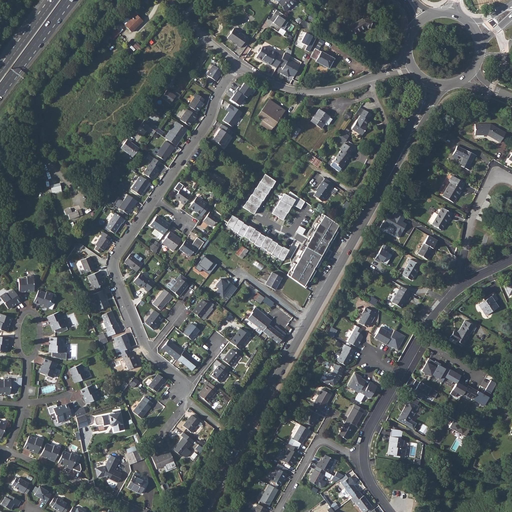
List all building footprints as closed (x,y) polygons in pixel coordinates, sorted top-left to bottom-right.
[(274,0),(278,2),(285,11),(295,3),(293,0),(274,0)] [(284,15),(276,10),(269,20),(282,29),(287,23),(282,19),(284,15)] [(132,12),(124,20),(127,23),(124,25),(131,32),(142,21),(132,12)] [(354,24),(347,28),(352,35),(365,28),(369,29),(372,20),(363,18),(354,24)] [(118,25),(105,38),(108,40),(110,37),(113,39),(119,33),(123,29),(122,29),(118,25)] [(299,26),(298,33),(310,39),(313,33),(312,32),(300,26),(299,26)] [(227,38),(231,41),(232,40),(237,43),(236,44),(235,45),(240,48),(247,37),(233,28),(227,38)] [(264,63),(266,64),(274,51),(270,49),(269,50),(261,47),(259,47),(257,50),(258,53),(256,58),(261,61),(262,60),(265,62),(264,63)] [(333,59),(320,52),(315,48),(310,57),(315,60),(315,62),(328,68),(333,59)] [(274,51),(266,64),(269,65),(270,65),(271,65),(276,68),(278,64),(282,56),(274,51)] [(290,56),(284,53),(278,64),(283,66),(280,72),(283,74),(285,74),(285,75),(288,77),(289,74),(294,77),(300,65),(288,59),(290,56)] [(213,65),(206,75),(215,81),(222,71),(213,65)] [(194,97),(188,105),(197,111),(200,107),(203,102),(202,102),(204,99),(196,93),(193,96),(194,97)] [(269,100),(257,116),(262,120),(259,124),(270,131),(284,111),(269,100)] [(187,109),(180,119),(189,126),(194,119),(194,120),(197,116),(187,109)] [(310,121),(321,129),(325,121),(328,123),(331,119),(328,117),(329,117),(323,113),(318,110),(310,121)] [(365,126),(364,125),(367,120),(370,114),(363,110),(351,130),(361,136),(367,127),(365,126)] [(140,126),(153,135),(156,131),(158,128),(145,119),(140,126)] [(176,122),(165,138),(176,146),(180,140),(180,139),(183,134),(184,135),(187,129),(176,122)] [(231,131),(220,124),(218,128),(219,129),(216,133),(217,134),(215,136),(214,135),(211,140),(221,146),(231,131)] [(474,124),(474,135),(486,135),(499,142),(504,132),(490,124),(474,124)] [(289,126),(283,134),(286,137),(292,128),(289,126)] [(343,131),(340,135),(346,140),(349,136),(343,131)] [(128,138),(121,148),(132,157),(139,149),(130,142),(131,141),(128,138)] [(159,152),(157,155),(165,160),(168,155),(169,155),(174,147),(165,141),(158,151),(159,152)] [(336,157),(333,162),(336,164),(337,166),(341,168),(344,165),(343,163),(346,160),(350,155),(349,155),(353,150),(344,143),(340,149),(341,149),(336,156),(336,157)] [(456,146),(453,153),(462,158),(459,165),(467,169),(471,160),(472,161),(475,155),(456,146)] [(321,162),(311,155),(307,153),(304,158),(318,168),(320,165),(321,162)] [(161,163),(154,158),(144,173),(151,178),(156,172),(157,172),(159,168),(158,167),(161,163)] [(265,174),(260,182),(271,188),(275,182),(265,174)] [(450,182),(442,195),(452,202),(464,183),(451,175),(448,181),(450,182)] [(151,183),(141,176),(132,189),(141,195),(147,186),(148,186),(151,183)] [(266,194),(267,194),(271,188),(260,182),(260,181),(256,188),(266,194)] [(321,181),(321,182),(332,189),(332,188),(331,187),(322,182),(321,181)] [(332,189),(321,182),(316,189),(317,189),(312,195),(321,201),(328,191),(330,192),(332,189)] [(262,200),(262,201),(266,194),(256,188),(255,188),(251,195),(262,200)] [(180,203),(183,205),(190,196),(180,189),(174,197),(181,202),(180,203)] [(284,194),(272,213),(283,220),(287,213),(292,205),(300,209),(304,202),(290,192),(287,196),(284,194)] [(258,207),(262,200),(251,195),(251,194),(247,201),(258,207)] [(138,202),(128,195),(123,202),(120,200),(115,206),(128,215),(133,208),(138,202)] [(188,207),(198,214),(199,213),(202,215),(208,207),(205,205),(205,204),(196,197),(188,207)] [(243,207),(254,214),(258,207),(247,201),(243,207)] [(441,207),(431,224),(441,230),(445,222),(447,218),(449,218),(451,213),(441,207)] [(71,213),(70,209),(66,210),(69,220),(82,215),(80,210),(71,213)] [(210,210),(202,221),(206,224),(206,223),(211,227),(214,223),(215,223),(218,219),(212,215),(214,213),(210,210)] [(125,220),(115,213),(109,222),(110,222),(106,228),(115,234),(119,228),(118,227),(121,223),(123,224),(125,220)] [(379,227),(399,237),(406,223),(403,222),(405,217),(396,213),(393,218),(385,214),(379,227)] [(340,226),(322,214),(309,238),(328,249),(340,226)] [(236,220),(227,215),(222,222),(226,224),(225,227),(231,230),(236,220)] [(150,225),(155,228),(159,231),(156,234),(157,237),(160,239),(170,225),(170,224),(167,222),(166,222),(157,216),(150,225)] [(230,230),(236,234),(241,224),(242,223),(236,220),(231,230),(230,230)] [(242,237),(247,227),(241,224),(236,234),(242,237)] [(247,227),(242,237),(248,240),(253,230),(254,229),(248,226),(247,227)] [(299,226),(296,231),(302,234),(305,229),(299,226)] [(248,240),(254,244),(259,234),(259,233),(253,230),(248,240)] [(170,231),(161,243),(172,250),(181,239),(177,236),(176,237),(172,234),(173,233),(170,231)] [(95,245),(97,246),(102,250),(104,251),(110,242),(109,241),(111,238),(103,232),(100,235),(101,236),(95,245)] [(254,244),(253,244),(259,247),(260,247),(265,237),(259,234),(254,244)] [(423,243),(417,254),(426,259),(431,252),(429,251),(431,248),(436,241),(428,235),(423,243)] [(265,237),(260,247),(266,250),(271,240),(265,236),(265,237)] [(185,239),(178,249),(189,256),(192,252),(194,254),(203,242),(196,237),(191,245),(188,243),(189,242),(185,239)] [(309,238),(304,246),(323,257),(328,249),(309,238)] [(266,250),(265,251),(271,254),(276,244),(276,243),(271,240),(266,250)] [(295,240),(286,256),(292,259),(298,247),(299,248),(301,243),(295,240)] [(271,254),(277,258),(277,257),(282,247),(276,244),(271,254)] [(387,246),(383,244),(375,259),(387,266),(393,254),(385,250),(387,246)] [(241,246),(235,254),(241,259),(247,250),(241,246)] [(287,275),(303,287),(307,280),(309,281),(323,257),(304,246),(287,275)] [(277,257),(283,260),(288,250),(283,247),(282,247),(277,257)] [(124,262),(136,272),(142,264),(139,262),(142,259),(136,254),(133,257),(130,254),(124,262)] [(80,260),(85,273),(94,269),(89,256),(80,260)] [(407,264),(401,275),(410,280),(417,269),(418,269),(420,266),(409,259),(406,263),(407,264)] [(256,260),(254,264),(262,269),(264,265),(256,260)] [(99,271),(88,276),(91,283),(90,283),(93,290),(99,287),(98,286),(104,284),(102,279),(100,275),(101,275),(99,271)] [(271,272),(264,284),(274,290),(276,287),(281,278),(271,272)] [(144,289),(147,292),(154,283),(147,278),(146,279),(140,273),(133,282),(140,288),(142,286),(145,288),(144,289)] [(18,279),(19,291),(23,291),(23,290),(27,290),(27,291),(34,291),(33,276),(26,277),(26,278),(18,279)] [(185,282),(178,277),(176,280),(174,279),(173,279),(170,283),(168,283),(167,285),(167,286),(170,289),(179,296),(186,288),(185,287),(187,284),(185,282)] [(215,292),(222,298),(232,285),(225,279),(223,282),(220,279),(214,286),(218,289),(215,292)] [(409,291),(400,286),(398,289),(391,302),(400,308),(404,301),(405,301),(409,295),(408,294),(409,291)] [(172,296),(164,289),(152,304),(160,310),(166,302),(167,303),(172,296)] [(20,300),(13,290),(6,294),(5,293),(0,296),(0,297),(8,309),(14,305),(13,304),(16,302),(16,303),(20,300)] [(46,293),(38,290),(33,302),(37,304),(38,303),(41,304),(41,305),(47,308),(53,294),(46,291),(46,293)] [(101,291),(91,294),(98,310),(107,306),(101,291)] [(259,294),(255,300),(259,303),(263,298),(259,294)] [(495,294),(478,304),(485,315),(497,307),(494,302),(498,299),(495,294)] [(369,298),(367,303),(374,307),(376,302),(369,298)] [(202,300),(192,312),(200,319),(210,306),(202,300)] [(247,319),(262,331),(268,324),(271,321),(265,316),(254,307),(251,311),(252,312),(247,319)] [(362,314),(357,322),(366,327),(369,323),(370,322),(373,317),(371,316),(373,312),(364,307),(361,313),(362,314)] [(163,318),(154,310),(144,322),(145,323),(153,330),(156,327),(155,326),(159,320),(160,321),(163,318)] [(111,311),(101,315),(104,321),(103,321),(107,331),(106,332),(107,336),(120,331),(117,322),(116,323),(111,311)] [(58,312),(47,317),(48,321),(49,320),(51,324),(50,324),(53,330),(54,330),(55,332),(60,332),(60,333),(67,330),(65,325),(66,325),(63,318),(62,319),(58,312)] [(11,317),(0,313),(0,329),(6,332),(9,325),(7,325),(9,321),(10,322),(11,317)] [(453,331),(447,340),(454,344),(456,340),(463,345),(471,330),(473,331),(475,327),(464,320),(457,333),(453,331)] [(191,323),(183,333),(191,340),(199,329),(191,323)] [(268,324),(262,331),(267,335),(273,329),(268,324)] [(273,329),(267,335),(277,343),(284,335),(274,326),(273,329)] [(275,326),(274,326),(284,335),(285,333),(275,326)] [(362,329),(356,326),(355,327),(347,341),(356,347),(358,343),(358,342),(359,340),(360,340),(362,337),(362,335),(359,333),(362,329)] [(373,337),(377,340),(379,338),(382,340),(381,342),(385,344),(391,333),(380,326),(373,337)] [(236,336),(231,343),(239,349),(250,336),(240,328),(237,332),(238,332),(235,335),(236,336)] [(391,333),(385,344),(389,346),(390,345),(391,346),(397,349),(404,336),(393,329),(391,333)] [(125,333),(113,338),(115,342),(116,342),(120,351),(119,352),(120,355),(121,355),(129,352),(128,348),(130,347),(129,341),(128,342),(126,337),(127,337),(125,333)] [(62,338),(50,337),(49,342),(50,342),(50,345),(49,345),(49,352),(51,352),(51,356),(59,359),(60,359),(61,359),(66,359),(66,353),(64,353),(64,346),(62,346),(62,338)] [(167,340),(162,348),(167,351),(166,352),(176,360),(176,359),(182,352),(167,340)] [(354,349),(344,344),(340,350),(341,350),(336,359),(336,360),(345,365),(347,365),(349,360),(348,360),(349,358),(350,358),(353,353),(352,353),(354,349)] [(231,349),(222,360),(231,366),(239,356),(231,349)] [(182,352),(176,359),(180,362),(184,365),(185,364),(192,370),(198,362),(197,362),(199,360),(198,358),(194,355),(192,355),(191,357),(183,350),(182,352)] [(129,352),(121,355),(123,359),(128,370),(137,366),(132,355),(131,356),(129,352)] [(421,370),(430,375),(431,374),(438,362),(434,360),(434,361),(428,357),(421,370)] [(57,363),(45,358),(43,363),(44,363),(43,366),(42,366),(39,372),(53,378),(55,371),(54,371),(57,363)] [(438,362),(431,374),(438,378),(437,379),(441,381),(444,376),(449,368),(445,366),(444,367),(441,366),(442,364),(438,362)] [(215,370),(213,372),(210,376),(219,383),(226,373),(226,372),(228,369),(221,363),(218,367),(217,366),(214,369),(215,370)] [(343,368),(334,363),(332,367),(333,369),(329,375),(327,376),(324,382),(327,384),(328,384),(332,386),(334,385),(335,382),(337,380),(338,381),(342,373),(340,372),(343,368)] [(80,364),(69,369),(71,373),(73,376),(72,376),(75,383),(88,377),(85,371),(84,371),(80,364)] [(460,375),(449,368),(444,376),(448,378),(446,381),(450,383),(452,380),(455,382),(456,381),(460,375)] [(354,391),(358,393),(358,392),(363,384),(364,381),(362,380),(360,381),(359,382),(358,381),(360,377),(361,376),(354,372),(346,386),(354,390),(354,391)] [(157,373),(147,386),(151,389),(152,388),(155,391),(162,383),(163,384),(166,380),(157,373)] [(0,392),(3,393),(3,394),(10,394),(10,388),(16,389),(16,386),(21,386),(22,378),(18,377),(18,378),(17,378),(16,381),(4,379),(4,381),(0,381),(0,392)] [(437,391),(416,379),(413,384),(416,386),(417,386),(416,388),(415,388),(411,394),(420,399),(423,394),(426,396),(427,393),(434,397),(437,391)] [(477,390),(472,398),(483,404),(495,383),(494,381),(490,379),(483,392),(481,392),(477,390)] [(462,384),(456,381),(455,382),(449,393),(454,396),(456,392),(461,394),(462,393),(467,384),(463,382),(462,384)] [(363,384),(358,392),(368,398),(370,397),(376,386),(372,384),(369,382),(367,386),(363,384)] [(203,390),(202,389),(198,394),(207,402),(217,389),(209,383),(206,385),(203,390)] [(477,390),(467,384),(462,393),(472,398),(477,390)] [(87,387),(80,390),(82,394),(83,393),(84,397),(83,397),(86,403),(100,398),(97,391),(95,392),(92,385),(87,387)] [(310,401),(309,404),(320,410),(322,407),(324,408),(331,395),(321,390),(314,403),(310,401)] [(144,396),(132,411),(141,418),(150,406),(149,406),(152,402),(144,396)] [(411,396),(409,401),(416,405),(419,401),(411,396)] [(408,400),(397,420),(407,425),(418,406),(416,405),(409,401),(408,400)] [(72,416),(67,404),(63,406),(60,408),(60,407),(57,408),(56,405),(47,408),(50,415),(55,413),(58,423),(65,420),(64,419),(72,416)] [(355,404),(345,421),(346,421),(353,425),(355,426),(364,410),(355,404)] [(459,412),(450,407),(445,417),(452,421),(449,426),(465,435),(466,433),(467,433),(469,429),(468,429),(469,427),(456,419),(459,412)] [(73,410),(76,417),(82,415),(80,408),(73,410)] [(309,410),(303,421),(312,426),(316,419),(317,420),(319,416),(309,410)] [(95,417),(95,418),(96,424),(97,425),(103,423),(104,425),(110,424),(113,426),(114,432),(123,430),(120,412),(113,413),(95,417)] [(76,417),(78,429),(89,425),(85,414),(82,415),(76,417)] [(186,421),(182,426),(190,432),(199,422),(191,415),(186,421)] [(346,421),(345,423),(338,435),(346,440),(352,429),(353,425),(346,421)] [(311,431),(300,425),(293,439),(302,444),(307,434),(309,435),(311,431)] [(387,454),(399,455),(399,454),(403,455),(404,448),(402,448),(403,440),(398,438),(399,430),(391,429),(390,436),(389,436),(389,442),(387,454)] [(193,441),(182,432),(180,435),(182,437),(172,450),(181,456),(181,455),(184,457),(186,457),(190,453),(189,451),(186,449),(193,441)] [(36,439),(29,436),(23,447),(28,449),(28,448),(31,450),(31,451),(37,453),(43,440),(37,437),(36,439)] [(53,447),(46,443),(41,455),(45,457),(45,456),(48,457),(48,458),(54,461),(60,448),(54,445),(53,447)] [(278,458),(290,465),(293,460),(294,461),(298,454),(296,453),(298,449),(291,445),(288,444),(286,447),(289,449),(286,455),(281,453),(278,458)] [(129,464),(144,458),(140,449),(136,451),(134,447),(127,450),(128,454),(125,455),(129,464)] [(70,454),(63,451),(58,463),(62,465),(62,464),(65,465),(65,466),(71,469),(72,468),(79,472),(81,469),(79,465),(74,463),(77,456),(71,453),(70,454)] [(173,462),(168,451),(156,456),(155,455),(150,456),(156,469),(173,462)] [(318,462),(316,466),(325,471),(327,472),(334,459),(325,454),(322,460),(320,463),(319,462),(318,462)] [(94,467),(96,477),(103,476),(117,482),(121,473),(114,470),(117,463),(108,459),(105,465),(94,467)] [(311,476),(309,481),(318,486),(324,474),(323,474),(325,471),(316,466),(315,469),(314,469),(311,476)] [(277,469),(271,481),(280,486),(286,474),(277,469)] [(140,494),(145,482),(132,476),(127,487),(140,494)] [(348,478),(341,483),(344,488),(341,490),(341,491),(345,496),(346,496),(349,494),(352,497),(358,492),(353,485),(355,484),(350,477),(348,478)] [(28,483),(19,478),(19,479),(16,478),(12,485),(15,486),(14,487),(23,493),(24,492),(27,493),(31,486),(28,485),(28,483)] [(278,489),(269,485),(260,501),(269,506),(278,489)] [(46,504),(51,494),(47,492),(48,491),(39,486),(38,488),(35,486),(32,491),(35,493),(34,495),(41,499),(40,500),(46,504)] [(352,497),(350,498),(353,502),(354,502),(361,511),(362,511),(371,506),(363,495),(362,496),(359,491),(358,492),(352,497)] [(20,501),(8,494),(6,497),(5,497),(0,504),(10,510),(12,505),(13,503),(15,504),(18,506),(20,501)] [(66,503),(57,498),(56,499),(53,497),(49,504),(52,506),(52,507),(60,511),(61,511),(62,511),(64,511),(68,506),(66,504),(66,503)] [(335,502),(330,506),(333,511),(338,507),(335,502)]
